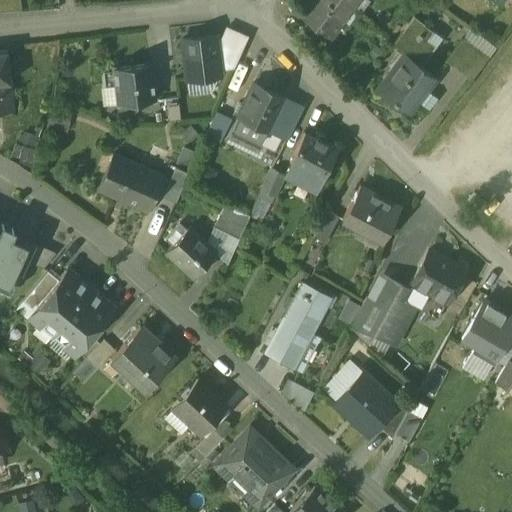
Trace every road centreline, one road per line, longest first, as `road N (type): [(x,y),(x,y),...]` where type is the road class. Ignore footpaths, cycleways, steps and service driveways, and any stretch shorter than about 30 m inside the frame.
road 1 (residential): [(0,170),(107,243),(395,511)]
road 2 (residential): [(511,271),(246,20)]
road 3 (residential): [(219,0),(205,9),(0,29)]
